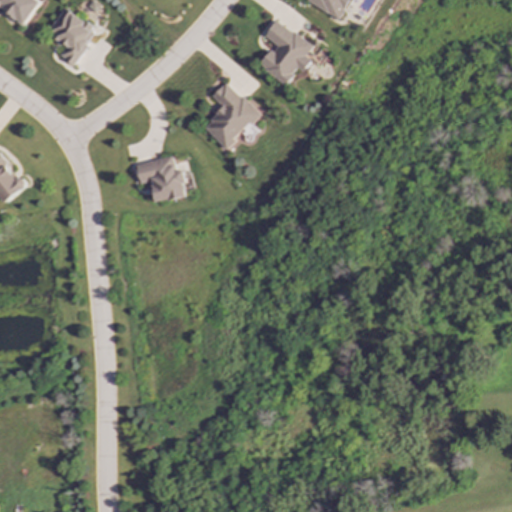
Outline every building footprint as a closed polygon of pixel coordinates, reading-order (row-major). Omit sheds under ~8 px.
[(0,0),(0,8),(23,26),(41,2),(38,0),(0,0)] [(341,20),(351,0),(310,0),(308,4),(341,20)] [(72,65),(96,29),(63,8),(47,33),(66,46),(59,57),(72,65)] [(286,85),(299,68),(304,72),(313,61),(307,56),(313,47),(277,20),(265,37),(276,45),(260,66),(286,85)] [(204,128),(226,149),(260,115),(226,82),(212,97),(223,108),(204,128)] [(0,198),(4,204),(25,188),(0,153),(0,198)] [(136,164),(140,184),(152,182),(156,203),(188,197),(182,171),(176,172),(173,157),(136,164)]
